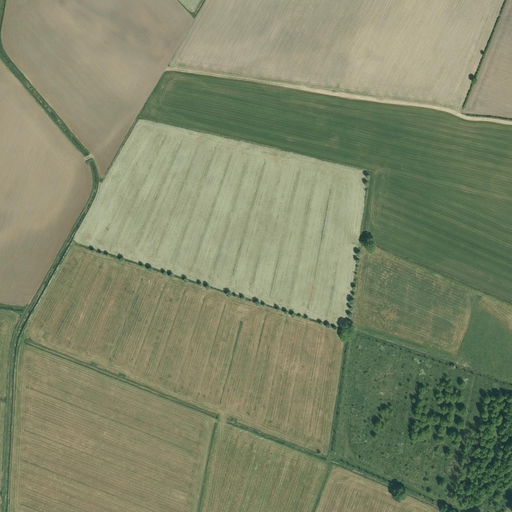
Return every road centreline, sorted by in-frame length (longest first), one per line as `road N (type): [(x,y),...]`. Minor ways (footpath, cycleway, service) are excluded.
road 1 (track): [(251,422),(353,461),(341,426),(361,280)]
road 2 (track): [(353,461),(458,509),(511,483)]
